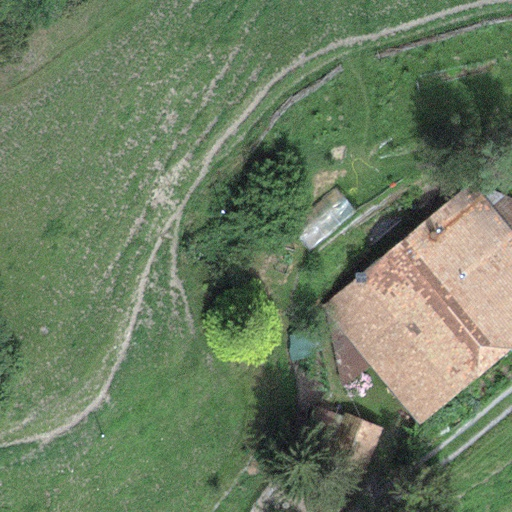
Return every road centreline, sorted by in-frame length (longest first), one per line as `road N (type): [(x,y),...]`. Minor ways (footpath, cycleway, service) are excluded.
road 1 (track): [(222,511),(265,463),(274,429),(271,349),(288,282),(394,185)]
road 2 (track): [(364,511),(511,396)]
